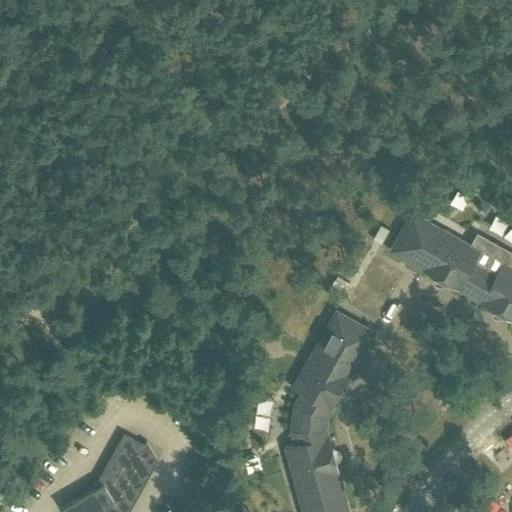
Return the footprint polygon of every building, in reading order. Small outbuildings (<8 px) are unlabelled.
[(399,185),(391,199),(402,205),(410,191),(399,185)] [(411,213),(391,248),(410,259),(409,261),(433,274),(434,272),(446,279),(445,281),(492,307),(493,305),(504,312),(503,314),(511,318),(511,266),(511,265),(511,251),(476,231),(469,243),(443,228),(439,235),(429,229),(432,224),(411,213)] [(334,278),(326,292),(340,299),(348,286),(334,278)] [(293,442),(284,445),(295,485),(297,485),(304,511),(346,511),(340,487),(342,486),(335,459),(333,460),(329,447),(331,447),(324,420),(337,396),(335,395),(342,383),(344,384),(357,360),(355,359),(371,331),(336,311),(313,351),(311,350),(291,386),(300,391),(293,403),(290,429),(293,442)] [(259,422),(260,439),(277,438),(275,421),(259,422)] [(113,502),(96,511),(128,511),(157,460),(146,441),(143,443),(123,433),(92,489),(102,483),(113,502)] [(391,467),(381,477),(390,486),(400,477),(391,467)] [(102,483),(92,489),(62,507),(65,511),(96,511),(113,502),(102,483)]
